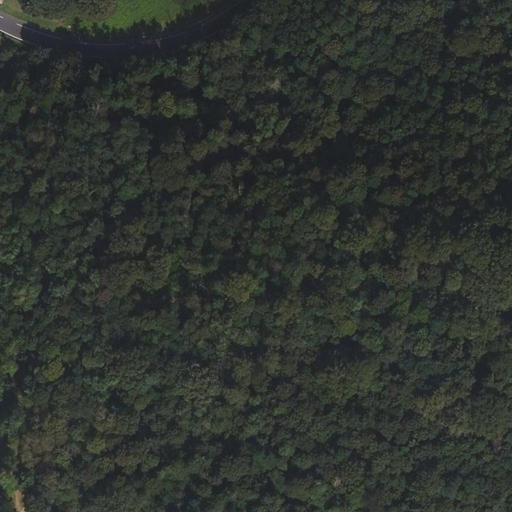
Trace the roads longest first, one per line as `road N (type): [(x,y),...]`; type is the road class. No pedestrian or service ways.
road 1 (track): [(22,511),(22,431),(52,237),(181,173),(341,130),(388,105),(454,50),(452,0)]
road 2 (track): [(511,237),(373,286),(285,297),(93,301)]
road 3 (trunk): [(252,0),(185,41),(121,51),(83,50),(0,22)]
